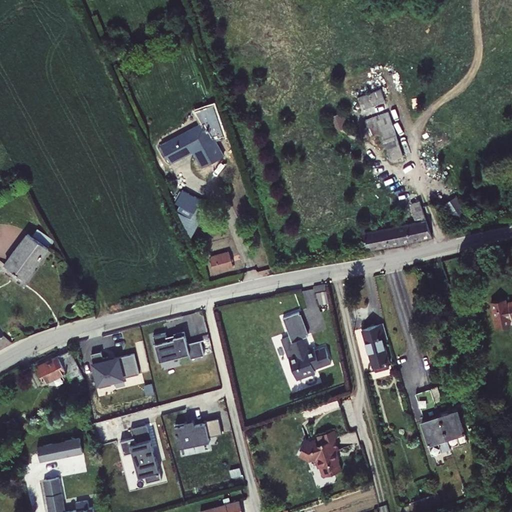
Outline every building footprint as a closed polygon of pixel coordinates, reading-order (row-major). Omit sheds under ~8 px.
[(391,101),(387,88),(364,95),(369,109),(391,101)] [(369,109),(372,119),(395,111),(391,101),(369,109)] [(395,111),(372,119),(370,119),(376,135),(386,131),(390,143),(404,139),(400,126),(395,111)] [(168,143),(178,162),(201,149),(210,166),(231,154),(212,120),(168,143)] [(412,122),(402,125),(406,138),(416,134),(412,122)] [(404,139),(390,143),(394,156),(408,151),(404,139)] [(197,210),(203,198),(185,188),(179,200),(197,210)] [(424,221),(403,226),(409,241),(438,234),(426,199),(417,202),(424,221)] [(374,248),(409,241),(403,226),(373,231),(372,228),(368,229),(374,248)] [(33,228),(10,260),(31,275),(54,243),(33,228)] [(236,251),(216,257),(220,271),(241,265),(236,251)] [(511,305),(511,300),(497,303),(502,326),(511,324),(511,305)] [(335,364),(329,348),(319,351),(312,354),(311,351),(307,338),(313,337),(304,312),(288,318),(296,342),(301,356),(293,359),(297,369),(303,367),(305,374),(318,370),(335,364)] [(388,323),(368,328),(378,365),(393,360),(387,339),(392,338),(388,323)] [(201,341),(209,340),(209,339),(188,344),(185,332),(167,337),(166,333),(154,336),(156,343),(154,344),(156,352),(158,352),(160,362),(172,359),(172,360),(183,358),(182,356),(190,354),(191,359),(205,356),(201,341)] [(288,345),(293,359),(301,356),(296,342),(288,345)] [(74,346),(42,363),(51,379),(71,368),(74,374),(81,370),(84,376),(89,373),(74,346)] [(101,351),(90,353),(98,389),(110,386),(109,382),(138,375),(133,354),(108,360),(108,357),(102,358),(101,351)] [(319,374),(318,370),(305,374),(303,367),(297,369),(301,381),(319,374)] [(435,391),(439,405),(447,402),(442,388),(435,391)] [(432,407),(439,405),(435,391),(427,393),(432,407)] [(340,398),(303,408),(305,415),(342,405),(340,398)] [(31,409),(22,414),(29,428),(38,423),(31,409)] [(443,417),(450,439),(459,436),(463,447),(472,444),(461,411),(443,417)] [(177,434),(180,448),(211,441),(210,436),(223,433),(219,417),(204,420),(205,422),(196,424),(195,420),(185,422),(186,423),(176,425),(178,433),(177,434)] [(443,417),(425,422),(436,455),(446,452),(443,442),(450,439),(443,417)] [(147,425),(130,429),(133,439),(120,442),(124,457),(133,454),(140,478),(144,477),(146,484),(162,480),(147,425)] [(81,438),(38,447),(40,461),(84,453),(81,438)] [(340,438),(317,445),(321,458),(319,458),(322,468),(324,467),(327,476),(346,470),(343,460),(345,459),(342,451),(342,450),(344,449),(340,438)] [(64,511),(59,477),(44,480),(48,511),(94,511),(94,507),(67,511),(64,511)] [(449,492),(441,495),(444,503),(452,500),(449,492)] [(414,505),(417,511),(418,511),(444,503),(441,495),(414,505)] [(247,511),(244,499),(205,510),(205,511),(247,511)]
